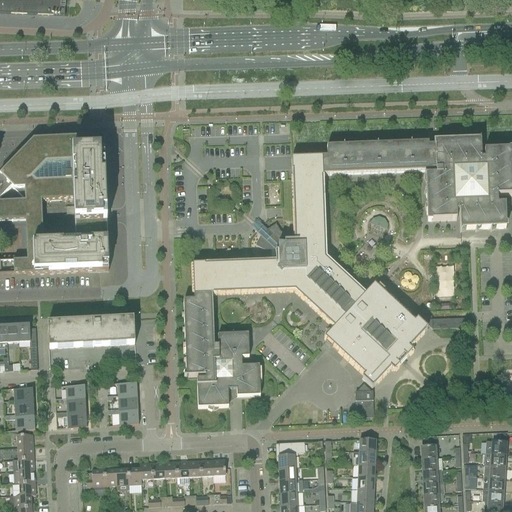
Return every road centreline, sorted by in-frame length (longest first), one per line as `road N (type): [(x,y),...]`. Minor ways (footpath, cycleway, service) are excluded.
road 1 (secondary): [(144,70),(339,62),(456,46)]
road 2 (secondary): [(473,30),(237,40)]
road 3 (unclassified): [(134,293),(151,281),(144,70)]
road 4 (unclassified): [(125,71),(134,293)]
road 5 (residential): [(152,446),(141,373),(0,381)]
road 6 (residential): [(62,511),(62,454),(152,446)]
road 7 (residential): [(134,293),(0,297)]
road 8 (secondary): [(0,76),(125,71)]
road 9 (secondary): [(124,45),(0,50)]
